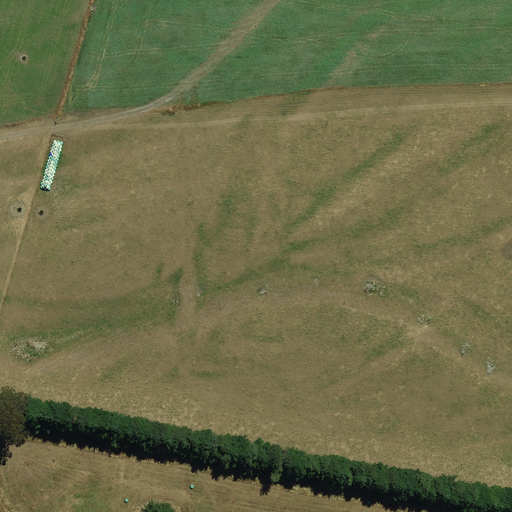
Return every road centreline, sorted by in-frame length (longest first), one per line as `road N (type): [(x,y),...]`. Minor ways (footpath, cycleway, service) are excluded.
road 1 (track): [(121,116),(511,103)]
road 2 (track): [(0,136),(121,116),(171,97),(269,0)]
